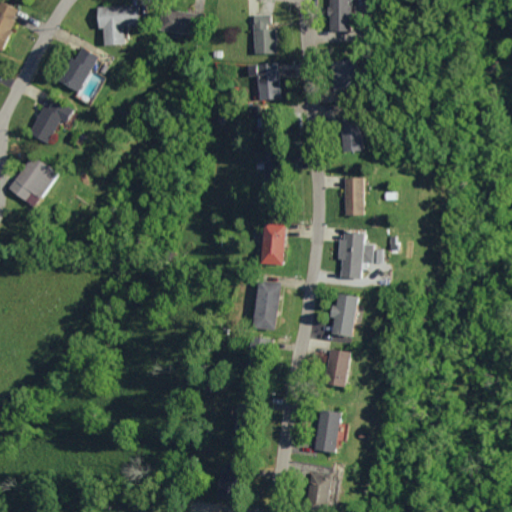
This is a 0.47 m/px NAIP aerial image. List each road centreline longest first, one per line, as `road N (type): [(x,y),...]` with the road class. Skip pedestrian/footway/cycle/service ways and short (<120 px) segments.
road 1 (residential): [(306,0),(317,218),(278,511)]
road 2 (residential): [(68,0),(0,121)]
